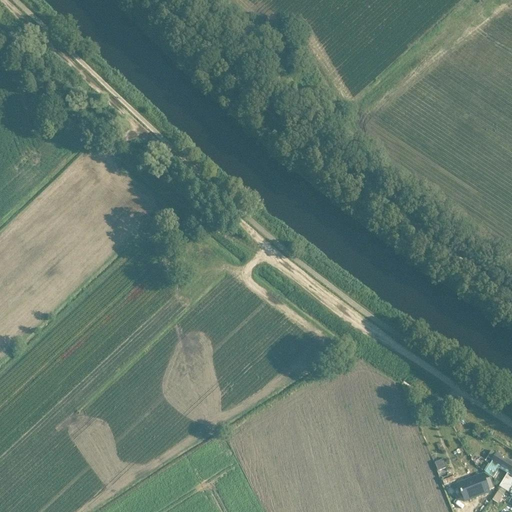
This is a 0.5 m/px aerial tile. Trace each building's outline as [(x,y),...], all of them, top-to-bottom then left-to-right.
[(422,405),(416,407),(418,412),(425,410),(423,404),(422,405)] [(433,419),(421,423),(430,446),(442,442),(433,419)] [(486,435),(478,430),(477,431),(475,435),(482,440),(485,436),(486,435)] [(511,464),(497,455),(491,464),(486,474),(494,479),(499,470),(508,475),(500,488),(500,489),(504,492),(505,491),(511,478),(511,477),(509,476),(511,471),(511,464)] [(443,460),(435,464),(438,472),(446,469),(443,460)] [(454,474),(456,481),(460,490),(470,486),(474,498),(495,490),(490,477),(485,479),(484,476),(475,479),(471,468),(454,474)]
